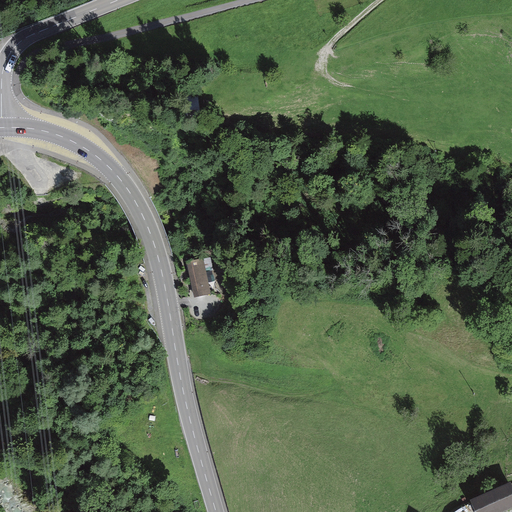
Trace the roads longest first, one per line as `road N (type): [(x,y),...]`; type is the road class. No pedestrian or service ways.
road 1 (secondary): [(1,128),(79,144),(138,207),(166,288),(216,511)]
road 2 (track): [(253,0),(62,45),(29,58),(1,92)]
road 3 (tertiary): [(1,128),(11,51),(119,0)]
